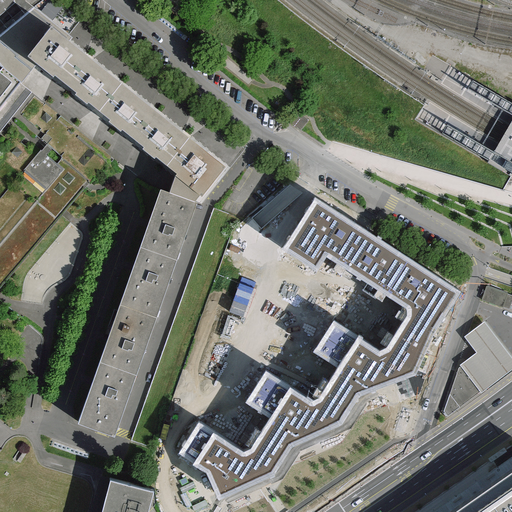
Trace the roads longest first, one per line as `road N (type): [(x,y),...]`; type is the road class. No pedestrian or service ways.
road 1 (residential): [(116,0),(178,50),(183,72),(263,137),(301,146),(470,251),(474,283),(417,460)]
road 2 (primary): [(381,511),(511,418)]
